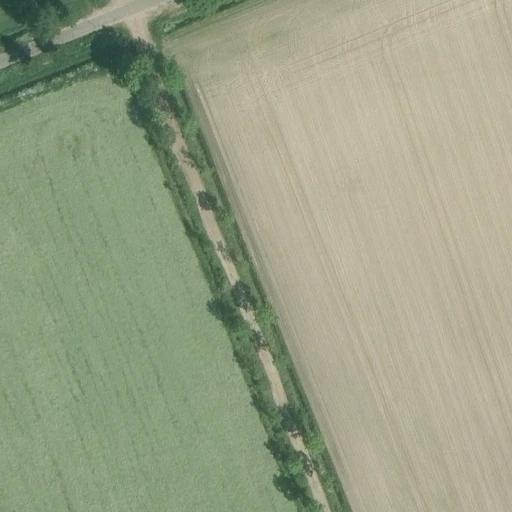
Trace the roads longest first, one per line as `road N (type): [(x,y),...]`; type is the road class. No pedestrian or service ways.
road 1 (track): [(325,511),(126,0)]
road 2 (unclassified): [(0,66),(164,0)]
